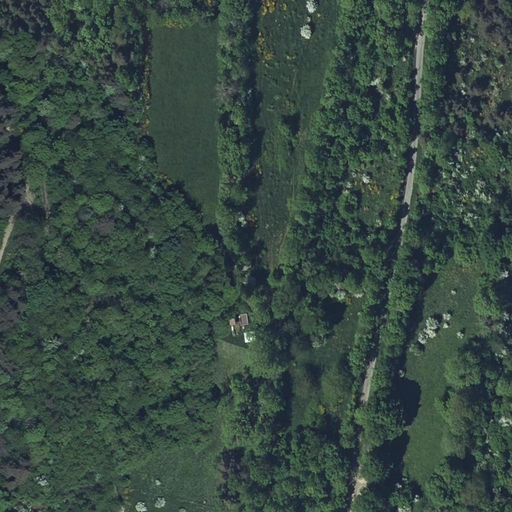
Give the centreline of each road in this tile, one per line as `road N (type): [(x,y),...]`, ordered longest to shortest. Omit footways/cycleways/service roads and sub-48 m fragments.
road 1 (track): [(120,511),(42,184),(49,0)]
road 2 (unclassified): [(425,0),(404,218),(349,511)]
road 3 (track): [(0,101),(24,186),(0,263)]
